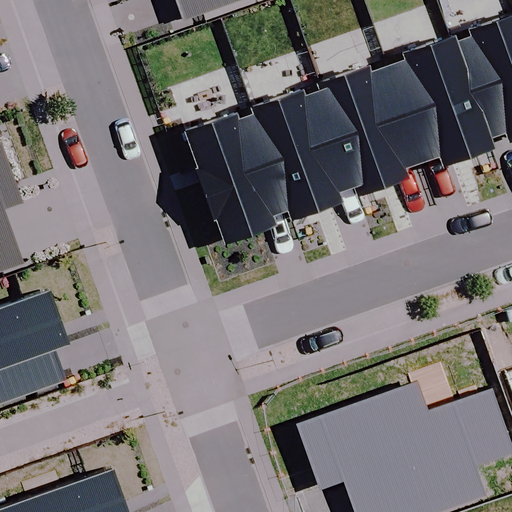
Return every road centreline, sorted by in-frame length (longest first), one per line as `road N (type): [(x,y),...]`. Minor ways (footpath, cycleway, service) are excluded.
road 1 (residential): [(63,0),(193,355)]
road 2 (residential): [(193,355),(511,233)]
road 3 (residential): [(193,355),(246,511)]
